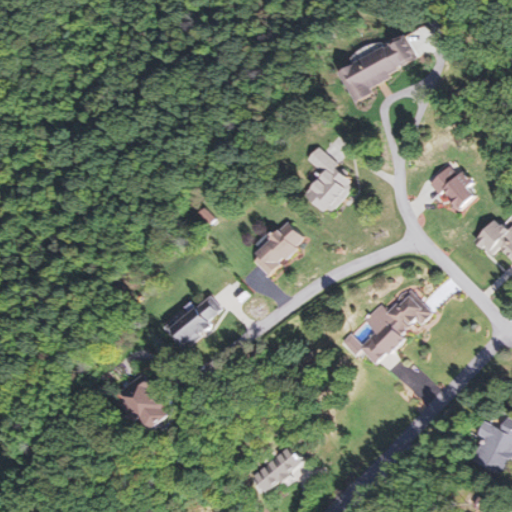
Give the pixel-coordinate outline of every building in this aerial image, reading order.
[(349,64),(362,90),(413,65),(400,39),(349,64)] [(332,213),(360,183),(323,148),(312,160),(320,167),(312,176),(319,184),(310,193),(332,213)] [(460,212),(479,193),(451,164),(432,182),(460,212)] [(476,242),(495,256),(500,248),(511,257),(511,224),(498,214),(476,242)] [(256,258),(275,276),(309,238),(290,220),(256,258)] [(389,312),(384,307),(374,317),(380,324),(360,342),(380,365),(410,339),(406,334),(421,321),(424,324),(436,314),(414,290),(389,312)] [(170,326),(185,348),(230,316),(215,294),(170,326)] [(145,430),(172,412),(148,374),(121,392),(145,430)] [(511,460),(511,420),(497,420),(495,459),(511,460)] [(305,463),(292,446),(254,476),(268,492),(305,463)]
